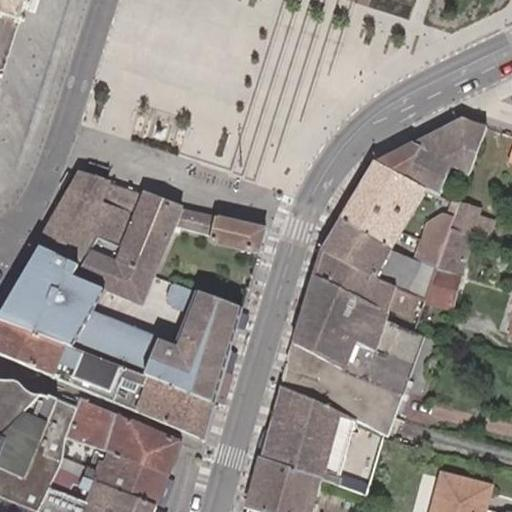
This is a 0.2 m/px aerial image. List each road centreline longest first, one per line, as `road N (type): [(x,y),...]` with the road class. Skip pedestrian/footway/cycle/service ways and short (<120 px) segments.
road 1 (primary): [(511,51),(383,120),(316,197),(299,227),(216,511)]
road 2 (tertiary): [(16,244),(55,157),(106,0)]
